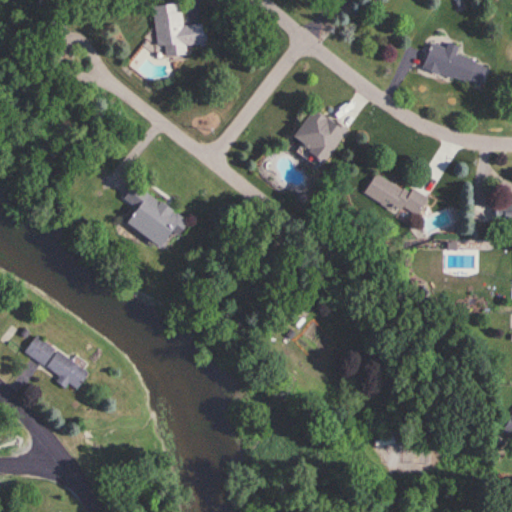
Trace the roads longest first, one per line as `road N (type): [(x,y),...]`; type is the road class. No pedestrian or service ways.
road 1 (residential): [(79,57),(332,252),(402,376)]
road 2 (residential): [(511,144),(429,128),(263,0)]
road 3 (tertiary): [(99,511),(74,469),(0,387)]
road 4 (residential): [(214,159),(308,39)]
road 5 (residential): [(390,490),(511,491)]
